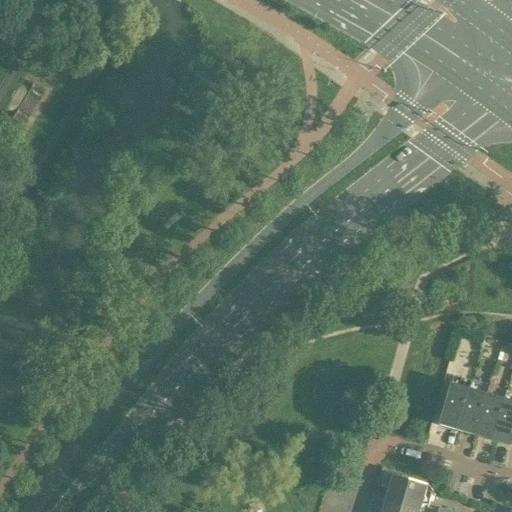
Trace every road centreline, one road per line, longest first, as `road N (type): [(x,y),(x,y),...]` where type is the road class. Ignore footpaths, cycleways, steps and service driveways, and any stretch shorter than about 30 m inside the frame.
road 1 (tertiary): [(458,70),(297,206),(180,321),(30,511)]
road 2 (tertiary): [(60,511),(253,305),(504,106)]
road 3 (residential): [(356,511),(375,440),(511,478)]
road 4 (primary): [(339,0),(458,70)]
